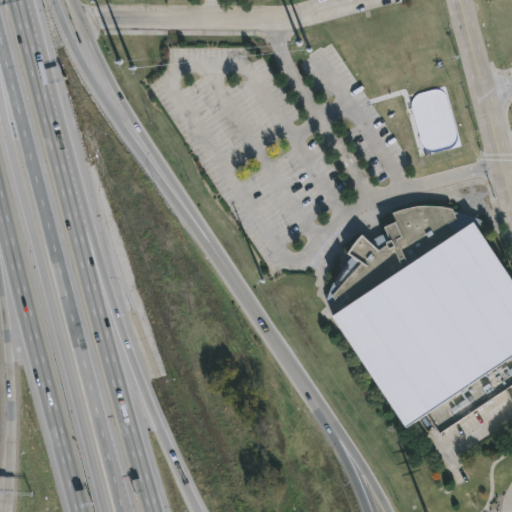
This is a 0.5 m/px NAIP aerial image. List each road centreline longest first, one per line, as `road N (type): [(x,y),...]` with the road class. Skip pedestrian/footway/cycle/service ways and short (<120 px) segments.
road 1 (motorway): [(0,50),(122,511)]
road 2 (motorway): [(7,139),(103,511)]
road 3 (motorway): [(197,511),(75,237)]
road 4 (motorway): [(2,223),(78,511)]
road 5 (motorway): [(208,243),(120,128),(51,0)]
road 6 (motorway): [(2,223),(10,402),(2,511)]
road 7 (motorway): [(151,511),(75,237)]
road 8 (residential): [(79,18),(295,15),(357,0)]
road 9 (secondary): [(208,243),(79,18)]
road 10 (motorway): [(75,237),(14,0)]
road 11 (secondary): [(338,440),(208,243)]
